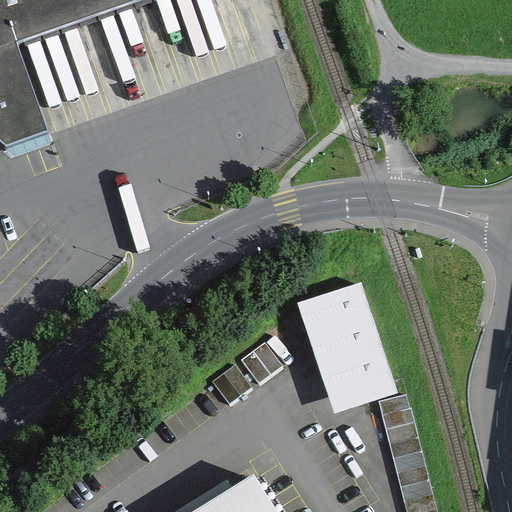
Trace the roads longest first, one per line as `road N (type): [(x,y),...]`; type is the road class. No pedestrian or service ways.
road 1 (unclassified): [(0,420),(181,263),(286,209),(375,197),(509,223)]
road 2 (unclassified): [(511,352),(496,422),(509,511)]
road 3 (track): [(397,69),(391,128),(411,201)]
